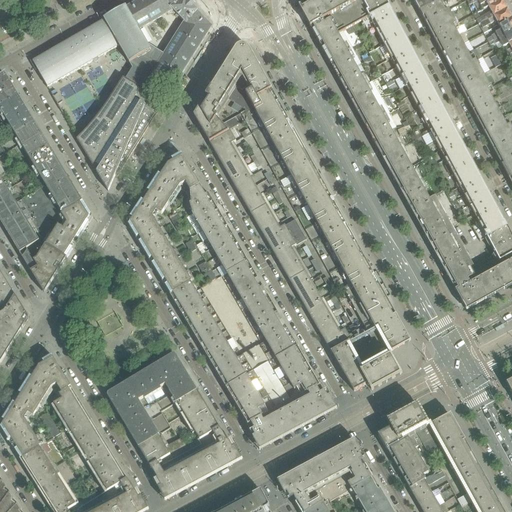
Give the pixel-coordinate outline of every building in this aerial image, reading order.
[(126,8),(140,31),(173,12),(183,23),(163,55),(151,74),(155,77),(174,88),(212,27),(198,13),(198,12),(197,12),(197,11),(193,7),(193,6),(189,2),(189,3),(186,0),(139,0),(138,1),(129,6),(126,8)] [(334,29),(351,19),(340,0),(313,0),(299,8),(303,15),(330,64),(353,51),(343,32),(337,35),(334,29)] [(340,0),(351,19),(367,10),(369,13),(387,3),(385,0),(340,0)] [(414,0),(415,1),(414,2),(421,16),(442,5),(441,4),(440,1),(442,0),(414,0)] [(488,8),(502,0),(501,0),(480,0),(474,4),(479,13),(488,8)] [(480,25),(507,10),(502,0),(488,8),(491,12),(477,20),(480,25)] [(398,22),(387,3),(369,13),(371,17),(362,22),(363,24),(370,37),(377,33),(384,46),(405,35),(398,22)] [(432,25),(451,15),(450,14),(454,12),(453,9),(449,11),(444,3),(441,4),(442,5),(421,16),(428,28),(432,25)] [(152,51),(149,47),(140,31),(126,8),(126,7),(104,20),(87,30),(86,30),(84,31),(84,32),(65,43),(40,57),(40,56),(30,62),(36,72),(37,71),(47,88),(47,89),(48,88),(79,70),(93,62),(94,63),(95,64),(97,63),(98,62),(99,61),(98,59),(119,47),(129,64),(152,51)] [(487,27),(496,21),(498,26),(511,18),(507,10),(480,25),(482,29),(487,27)] [(458,28),(457,27),(451,15),(432,25),(428,28),(443,56),(463,45),(458,36),(466,32),(464,27),(458,28)] [(488,42),(511,29),(511,18),(498,26),(501,31),(495,34),(490,33),(489,31),(488,32),(484,34),(483,34),(488,42)] [(357,32),(354,26),(347,30),(349,36),(357,32)] [(508,44),(511,42),(511,29),(488,42),(489,44),(498,39),(502,48),(508,44)] [(422,67),(405,35),(384,46),(401,78),(422,67)] [(504,59),(511,54),(511,42),(508,44),(511,49),(506,52),(506,54),(498,58),(499,62),(504,59)] [(470,58),(468,55),(463,45),(443,56),(460,88),(483,75),(473,56),(470,58)] [(276,99),(249,50),(248,48),(246,47),(243,46),(241,46),(238,47),(236,49),(212,88),(211,88),(210,90),(225,99),(226,98),(247,112),(253,108),(255,111),(276,99)] [(151,74),(163,55),(149,47),(152,51),(129,64),(132,69),(125,80),(123,78),(108,102),(101,112),(93,122),(85,131),(77,140),(94,169),(96,165),(100,168),(96,173),(105,187),(107,191),(108,193),(109,191),(111,187),(115,176),(117,178),(123,169),(137,146),(141,140),(145,134),(147,130),(158,113),(147,93),(146,92),(147,90),(151,83),(154,82),(153,80),(155,77),(151,74)] [(365,86),(355,68),(361,65),(353,51),(330,64),(347,96),(365,86)] [(439,99),(422,67),(401,78),(418,110),(439,99)] [(0,101),(7,97),(16,92),(7,78),(6,76),(4,75),(2,77),(1,76),(0,77),(0,101)] [(497,109),(490,96),(494,94),(483,75),(460,88),(477,120),(497,109)] [(393,82),(387,85),(390,91),(396,87),(393,82)] [(383,117),(365,86),(347,96),(365,127),(383,117)] [(216,119),(218,117),(214,117),(225,99),(210,90),(206,97),(195,114),(195,120),(210,145),(229,133),(228,132),(240,125),(235,117),(222,125),(216,119)] [(32,119),(27,110),(16,92),(7,97),(0,101),(0,111),(1,113),(0,113),(0,116),(3,115),(12,131),(32,119)] [(63,103),(58,95),(53,98),(58,106),(63,103)] [(295,134),(289,121),(276,99),(255,111),(274,146),(295,134)] [(456,130),(439,99),(418,110),(429,131),(422,134),(423,137),(430,133),(435,141),(456,130)] [(511,142),(511,129),(510,126),(508,121),(504,123),(497,109),(477,120),(494,152),(511,142)] [(400,149),(391,132),(396,128),(389,115),(383,118),(383,117),(365,127),(382,159),(400,149)] [(49,147),(41,134),(32,119),(12,131),(29,159),(49,147)] [(409,127),(404,128),(402,128),(404,133),(403,133),(405,136),(412,132),(409,127)] [(251,136),(248,130),(244,132),(241,134),(244,140),(251,136)] [(472,162),(456,130),(435,141),(445,161),(443,163),(449,174),(451,172),(452,173),(472,162)] [(234,150),(231,146),(236,143),(230,133),(229,133),(210,145),(218,159),(234,150)] [(312,164),(302,146),(295,134),(274,146),(290,176),(312,164)] [(511,142),(494,152),(511,185),(511,142)] [(66,175),(58,162),(49,147),(29,159),(46,187),(66,175)] [(424,176),(418,165),(411,168),(400,149),(382,159),(400,190),(417,180),(418,181),(424,176)] [(240,160),(234,150),(218,159),(224,169),(240,160)] [(200,186),(184,160),(181,155),(166,163),(154,183),(174,196),(179,189),(186,194),(200,187),(200,186)] [(245,170),(240,160),(224,169),(229,179),(245,170)] [(260,167),(257,162),(253,164),(247,167),(250,173),(260,167)] [(489,194),(472,162),(452,173),(469,205),(489,194)] [(328,193),(318,176),(312,164),(290,176),(307,205),(328,193)] [(234,187),(250,178),(245,170),(229,179),(234,187)] [(63,215),(83,203),(66,175),(46,187),(17,204),(0,214),(0,221),(20,254),(33,245),(40,242),(42,241),(39,235),(52,227),(50,223),(63,215)] [(0,214),(17,204),(9,191),(0,176),(0,214)] [(256,188),(250,178),(234,187),(240,197),(256,188)] [(434,210),(418,181),(417,180),(400,190),(416,220),(434,210)] [(162,216),(174,196),(154,183),(132,216),(131,218),(127,223),(132,231),(153,218),(156,212),(162,216)] [(212,201),(208,194),(207,195),(205,196),(200,187),(186,194),(186,195),(192,213),(212,201)] [(245,206),(261,196),(256,188),(240,197),(245,206)] [(280,199),(277,194),(278,193),(276,188),(270,191),(273,195),(276,201),(280,199)] [(345,223),(338,211),(328,193),(307,205),(323,235),(345,223)] [(500,213),(489,194),(469,205),(479,224),(472,228),(480,243),(488,238),(508,228),(500,213)] [(267,207),(261,196),(245,206),(251,216),(267,207)] [(196,222),(218,210),(212,201),(192,213),(193,215),(192,215),(196,222)] [(55,232),(46,246),(67,259),(69,255),(73,250),(75,245),(78,240),(79,240),(81,236),(88,226),(89,224),(92,218),(91,216),(88,212),(83,203),(63,215),(62,216),(67,224),(63,230),(58,227),(55,231),(55,232)] [(267,207),(251,216),(256,225),(272,216),(267,207)] [(201,231),(223,219),(218,210),(196,222),(201,231)] [(453,245),(434,210),(416,220),(435,255),(453,245)] [(171,218),(170,219),(172,222),(180,218),(178,215),(177,214),(171,218)] [(280,230),(272,216),(256,225),(264,239),(280,230)] [(166,240),(161,232),(153,218),(132,231),(145,253),(166,240)] [(180,218),(172,222),(174,226),(182,221),(180,218)] [(206,239),(228,227),(223,219),(201,231),(206,239)] [(182,221),(174,226),(176,230),(184,225),(182,221)] [(295,221),(280,230),(264,239),(276,258),(292,249),(306,241),(295,221)] [(361,253),(354,241),(345,223),(323,235),(340,265),(361,253)] [(184,225),(176,230),(178,233),(186,228),(185,227),(184,225)] [(211,248),(233,236),(228,227),(206,239),(211,248)] [(511,242),(511,236),(508,228),(488,238),(495,252),(511,242)] [(216,257),(238,244),(233,236),(211,248),(216,257)] [(178,261),(174,253),(166,240),(145,253),(157,273),(178,261)] [(44,295),(67,259),(46,246),(40,242),(33,245),(20,254),(31,274),(44,295)] [(467,311),(511,286),(511,242),(495,252),(497,255),(478,266),(468,272),(466,268),(448,278),(462,304),(467,311)] [(221,265),(243,253),(238,244),(216,257),(221,265)] [(466,268),(453,245),(435,255),(448,278),(466,268)] [(311,257),(306,247),(303,249),(308,259),(311,257)] [(300,264),(292,249),(276,258),(284,273),(300,264)] [(226,274),(248,262),(243,253),(221,265),(222,267),(217,270),(222,278),(227,275),(226,274)] [(378,283),(371,270),(361,253),(340,265),(350,285),(345,288),(341,281),(339,282),(338,279),(333,282),(334,284),(334,285),(338,293),(344,290),(349,299),(378,283)] [(192,283),(186,274),(178,261),(157,273),(171,295),(171,296),(171,295),(187,286),(191,284),(192,283)] [(231,283),(253,270),(248,262),(226,274),(227,275),(231,283)] [(305,273),(300,264),(284,273),(289,282),(305,273)] [(236,291),(258,279),(253,270),(231,283),(236,291)] [(26,314),(0,271),(0,321),(1,323),(8,319),(11,323),(26,314)] [(310,282),(305,273),(289,282),(295,291),(310,282)] [(241,300),(263,288),(258,279),(236,291),(241,300)] [(315,292),(310,282),(295,291),(300,300),(315,292)] [(394,313),(387,301),(378,283),(349,299),(365,329),(394,313)] [(175,305),(196,292),(191,284),(187,286),(171,295),(171,296),(171,295),(170,296),(175,305)] [(335,293),(329,284),(326,286),(323,287),(326,292),(329,291),(331,295),(335,293)] [(247,309),(268,296),(263,288),(241,300),(247,309)] [(180,313),(201,301),(196,292),(175,305),(180,313)] [(320,301),(315,292),(300,300),(305,309),(320,301)] [(252,317),(273,305),(268,296),(247,309),(252,317)] [(185,322),(206,309),(201,301),(180,313),(185,322)] [(325,310),(320,301),(305,309),(311,319),(325,310)] [(257,326),(278,314),(273,305),(252,317),(246,320),(249,326),(255,323),(257,326)] [(190,330),(211,318),(206,309),(185,322),(190,330)] [(330,320),(325,310),(311,319),(316,328),(330,320)] [(402,376),(390,354),(410,343),(394,313),(365,329),(377,351),(375,352),(376,355),(357,365),(348,350),(333,358),(354,393),(367,385),(372,393),(402,376)] [(0,365),(26,325),(29,319),(26,314),(11,323),(8,319),(1,323),(0,321),(0,365)] [(262,334),(283,322),(278,314),(257,326),(261,334),(262,334)] [(195,339),(216,326),(211,318),(190,330),(195,339)] [(335,329),(330,320),(316,328),(321,337),(335,329)] [(293,340),(283,322),(262,334),(261,334),(256,338),(261,346),(267,343),(274,338),(280,347),(293,340)] [(200,347),(221,335),(226,332),(221,323),(216,326),(195,339),(200,347)] [(338,335),(335,330),(335,329),(321,337),(324,342),(338,335)] [(348,343),(351,341),(345,330),(338,335),(324,342),(331,354),(349,344),(348,343)] [(206,356),(227,343),(221,335),(200,347),(206,356)] [(253,373),(276,361),(285,356),(280,347),(274,338),(267,343),(261,346),(243,356),(237,360),(237,361),(216,373),(226,390),(253,373)] [(211,365),(232,352),(231,351),(234,350),(233,348),(235,346),(232,340),(227,343),(206,356),(211,365)] [(298,348),(293,340),(280,347),(285,356),(298,348)] [(326,398),(320,387),(298,348),(285,356),(276,361),(253,373),(226,390),(248,426),(251,424),(254,430),(250,433),(260,451),(337,410),(329,396),(326,398)] [(237,361),(237,360),(232,352),(211,365),(216,373),(237,361)] [(197,391),(186,374),(176,356),(173,355),(141,375),(153,396),(162,391),(161,389),(165,386),(177,404),(197,391)] [(71,388),(67,382),(52,357),(43,362),(44,364),(39,367),(32,378),(30,377),(25,385),(46,399),(50,392),(58,396),(71,388)] [(145,401),(153,396),(141,375),(108,395),(108,397),(123,423),(144,411),(139,403),(144,399),(145,401)] [(46,399),(25,385),(0,424),(0,426),(4,433),(25,420),(28,415),(34,418),(46,399)] [(92,423),(84,409),(71,388),(58,396),(52,401),(69,429),(73,435),(92,423)] [(218,427),(209,411),(197,391),(177,404),(195,434),(197,438),(218,427)] [(492,491),(465,441),(451,415),(432,425),(431,423),(428,424),(417,405),(387,421),(391,429),(378,436),(387,451),(401,443),(405,442),(418,434),(421,441),(428,453),(430,452),(432,454),(439,466),(444,463),(438,451),(442,449),(471,502),(474,500),(492,491)] [(162,416),(160,413),(163,412),(160,408),(148,416),(152,422),(162,416)] [(159,436),(144,411),(123,423),(139,449),(159,437),(159,436)] [(48,443),(43,434),(36,438),(25,420),(4,433),(21,460),(40,448),(48,443)] [(110,452),(92,423),(73,435),(90,464),(110,452)] [(165,502),(242,461),(231,440),(227,442),(218,427),(197,438),(199,440),(187,448),(185,445),(182,440),(166,449),(159,437),(139,449),(157,479),(154,481),(165,502)] [(427,474),(414,450),(419,447),(432,470),(437,467),(429,454),(427,455),(421,445),(422,445),(427,454),(428,453),(421,441),(418,434),(405,442),(401,443),(387,451),(405,482),(410,490),(409,490),(410,490),(426,481),(423,477),(427,474)] [(363,467),(360,462),(365,459),(355,440),(321,458),(341,496),(352,490),(372,478),(365,466),(363,467)] [(58,477),(51,466),(40,448),(21,460),(20,460),(38,489),(58,477)] [(128,481),(110,452),(90,464),(108,493),(128,481)] [(341,496),(321,458),(277,481),(288,501),(294,497),(297,503),(295,504),(300,511),(308,511),(323,503),(329,500),(330,503),(341,496)] [(442,473),(439,469),(432,473),(435,477),(442,473)] [(76,506),(69,495),(58,477),(38,489),(52,511),(76,511),(79,511),(76,506)] [(392,511),(372,478),(352,490),(364,511),(392,511)] [(414,499),(430,489),(429,486),(434,483),(431,478),(426,481),(410,490),(414,499)] [(0,505),(10,494),(2,481),(2,482),(0,484),(0,505)] [(146,511),(149,511),(137,490),(134,492),(128,481),(108,493),(79,511),(76,511),(146,511)] [(435,499),(434,498),(431,493),(432,493),(430,489),(414,499),(420,507),(435,499)] [(220,511),(269,511),(267,508),(270,507),(260,491),(255,494),(253,495),(251,496),(220,511)] [(503,511),(492,491),(474,500),(480,511),(503,511)] [(0,511),(10,511),(18,505),(10,494),(0,505),(0,511)] [(430,511),(439,507),(444,504),(445,503),(440,495),(434,498),(435,499),(420,507),(422,511),(430,511)] [(328,511),(323,503),(308,511),(328,511)]
